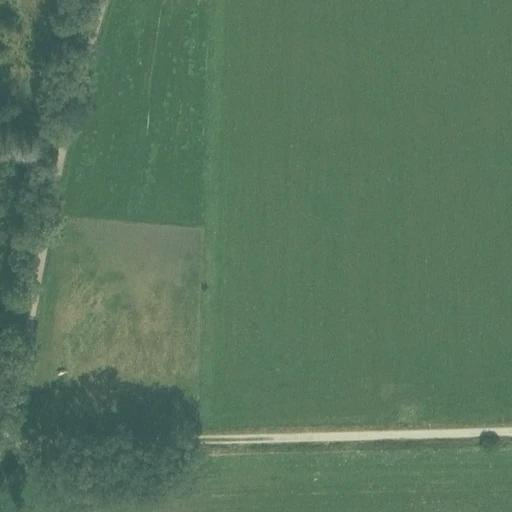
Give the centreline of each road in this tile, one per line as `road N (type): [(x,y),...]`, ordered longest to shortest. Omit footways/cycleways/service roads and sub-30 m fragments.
road 1 (track): [(7,444),(511,432)]
road 2 (track): [(7,444),(65,143),(104,0)]
